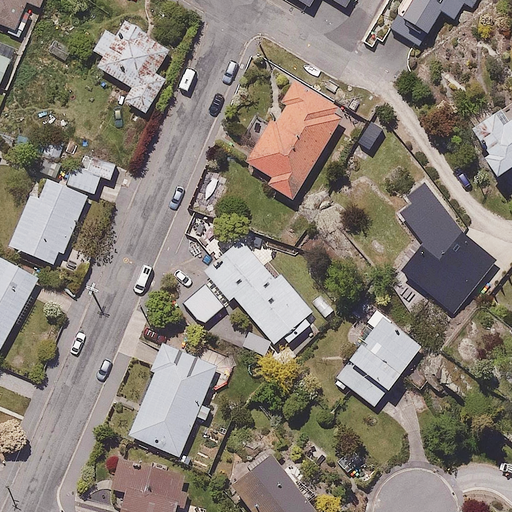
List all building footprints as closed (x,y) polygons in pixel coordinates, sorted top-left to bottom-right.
[(0,0),(0,20),(15,27),(26,2),(39,7),(41,0),(0,0)] [(466,0),(474,4),(476,0),(409,0),(401,16),(432,32),(443,11),(456,18),(465,0),(466,0)] [(170,46),(125,13),(113,33),(107,29),(92,49),(101,56),(97,62),(129,87),(124,94),(145,109),(169,77),(155,67),(170,46)] [(0,83),(3,84),(11,57),(0,53),(0,83)] [(332,100),(297,77),(283,97),(289,101),(278,119),(271,115),(245,159),(271,176),(268,182),(294,198),(352,104),(335,94),(332,100)] [(511,92),(511,93),(511,94),(511,111),(502,99),(471,123),(490,147),(483,152),(500,173),(511,163),(511,92)] [(66,180),(38,171),(9,246),(56,261),(60,251),(70,254),(91,192),(97,194),(103,175),(112,178),(118,160),(86,150),(80,168),(71,165),(66,180)] [(315,308),(282,272),(277,276),(268,266),(278,257),(250,226),(201,271),(207,278),(182,301),(204,324),(234,297),(277,343),(285,336),(290,341),(311,322),(306,317),(315,308)] [(0,248),(0,352),(44,272),(0,248)] [(349,384),(373,405),(425,344),(380,306),(366,321),(372,326),(348,355),(353,358),(334,381),(343,390),(349,384)] [(220,362),(164,338),(163,340),(148,333),(137,358),(155,368),(128,430),(180,453),(220,362)] [(248,459),(253,465),(231,483),(254,511),(323,511),(273,449),(270,451),(265,445),(248,459)] [(121,511),(175,511),(177,505),(183,507),(187,494),(181,492),(188,469),(149,457),(145,468),(120,460),(111,489),(127,494),(121,511)]
